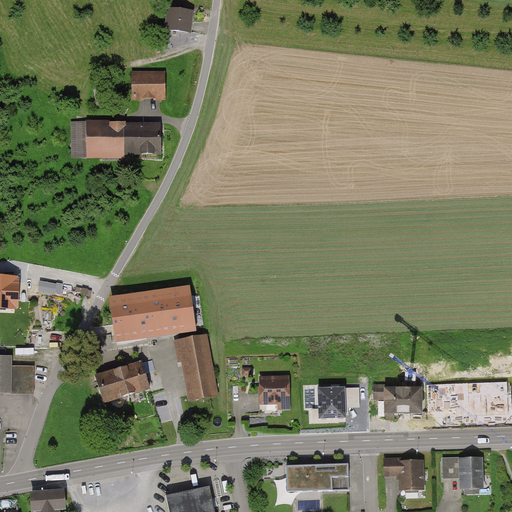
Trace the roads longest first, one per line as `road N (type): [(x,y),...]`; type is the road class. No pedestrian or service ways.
road 1 (track): [(217,0),(205,72),(170,178),(56,376),(22,481)]
road 2 (tertiary): [(0,485),(230,447)]
road 3 (tertiary): [(369,441),(511,436)]
road 4 (tertiary): [(230,447),(369,441)]
